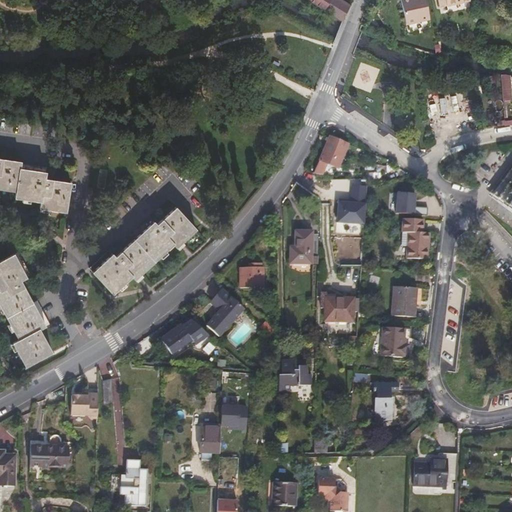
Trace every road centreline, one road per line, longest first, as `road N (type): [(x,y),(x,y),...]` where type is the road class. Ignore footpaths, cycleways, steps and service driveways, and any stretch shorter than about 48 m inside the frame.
road 1 (tertiary): [(85,359),(157,312),(239,233),(303,146),(322,104)]
road 2 (residential): [(418,168),(460,203),(431,383),(458,417),(511,413)]
road 3 (residential): [(67,275),(86,175),(82,156),(68,146),(0,136)]
road 4 (residential): [(67,275),(172,183)]
